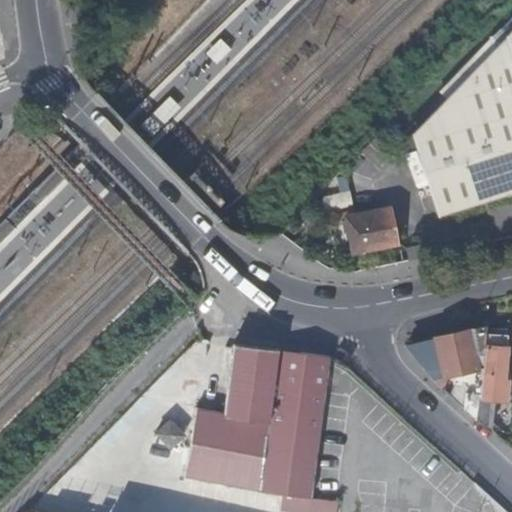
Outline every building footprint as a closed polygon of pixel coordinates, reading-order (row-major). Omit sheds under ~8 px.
[(511,35),(416,137),(443,219),(511,196),(511,35)] [(395,241),(386,205),(343,215),(352,251),(395,241)] [(477,408),(487,327),(435,338),(443,376),(467,371),(464,401),(470,406),(469,409),(476,416),(477,408)] [(423,341),(406,351),(433,378),(443,376),(435,338),(423,341)] [(311,500),(330,358),(330,355),(278,349),(234,344),(222,412),(196,408),(184,477),(209,481),(259,491),(311,500)] [(487,428),(487,426),(491,400),(507,402),(509,382),(503,381),(507,348),(486,346),(478,408),(477,408),(476,416),(476,418),(487,428)] [(185,433),(171,419),(156,433),(171,448),(185,433)]
